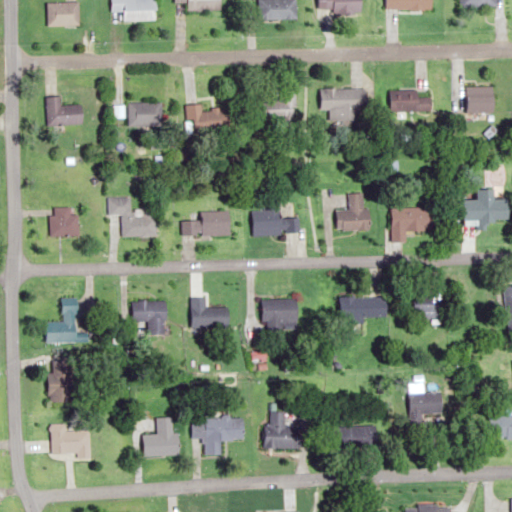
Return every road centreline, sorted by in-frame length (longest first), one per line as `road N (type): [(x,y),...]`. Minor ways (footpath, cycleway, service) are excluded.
road 1 (residential): [(29,511),(15,470),(7,0)]
road 2 (residential): [(8,63),(511,48)]
road 3 (residential): [(8,271),(511,257)]
road 4 (residential): [(26,500),(511,471)]
